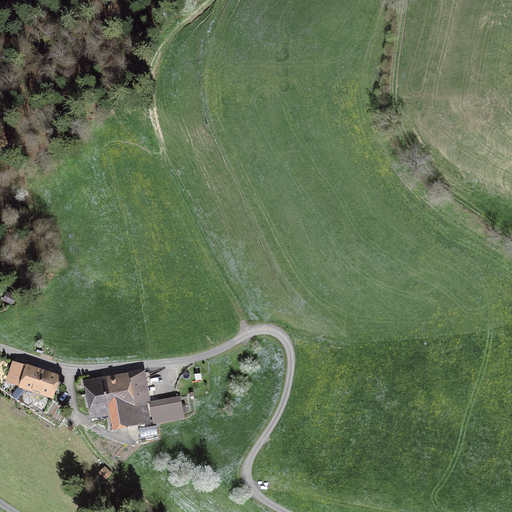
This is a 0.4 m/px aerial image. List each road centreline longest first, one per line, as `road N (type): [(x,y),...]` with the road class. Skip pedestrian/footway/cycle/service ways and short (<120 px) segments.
road 1 (track): [(286,511),(252,490),(245,473),(290,378),(281,333),(256,330),(196,357),(98,367),(0,348)]
road 2 (track): [(511,231),(433,179),(414,157),(394,100),(404,0)]
